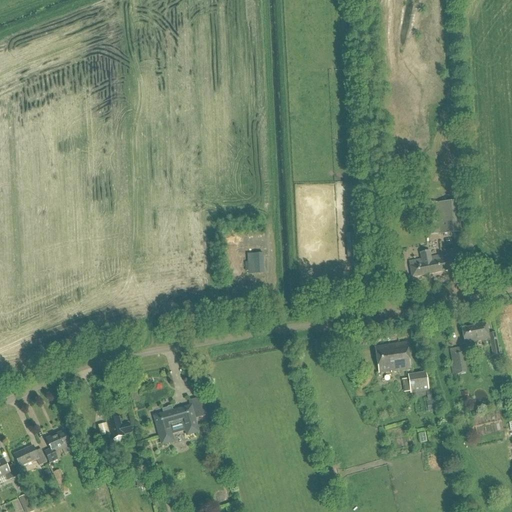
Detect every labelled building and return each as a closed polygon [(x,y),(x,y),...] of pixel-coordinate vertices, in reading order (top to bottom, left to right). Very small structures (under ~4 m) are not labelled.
[(353,183),(337,184),(341,249),(349,249),(347,214),(355,214),(353,183)] [(311,227),(319,226),(319,219),(313,216),(312,213),(310,198),(314,197),(312,191),(303,192),(305,187),(298,188),(300,207),(302,208),(299,214),(300,228),(304,221),(305,231),(316,237),(310,239),(312,257),(317,249),(312,246),(321,241),(325,243),(331,241),(332,246),(340,246),(339,239),(334,236),(321,237),(321,232),(314,233),(311,227)] [(437,204),(438,235),(459,234),(457,203),(437,204)] [(252,237),(252,230),(241,230),(241,238),(252,237)] [(408,262),(411,278),(449,271),(449,273),(459,271),(456,255),(440,258),(440,256),(431,258),(430,252),(419,254),(421,260),(408,262)] [(263,254),(254,255),(254,259),(248,259),(248,275),(264,274),(263,254)] [(488,335),(486,323),(475,325),(475,327),(461,330),(464,345),(490,339),(493,357),(502,355),(501,348),(498,349),(495,334),(488,335)] [(410,369),(406,343),(374,348),(378,374),(410,369)] [(466,360),(464,348),(449,350),(452,362),(450,363),(453,376),(465,374),(463,361),(466,360)] [(428,392),(425,373),(407,376),(410,395),(428,392)] [(173,442),(171,435),(168,425),(182,421),(187,436),(198,433),(194,420),(207,416),(202,398),(189,401),(191,407),(173,412),(171,407),(167,408),(168,409),(163,411),(164,415),(154,417),(161,445),(173,442)] [(120,426),(118,419),(107,422),(110,435),(103,437),(107,449),(113,447),(111,440),(131,435),(129,424),(120,426)] [(71,447),(64,432),(46,440),(50,450),(44,452),(49,465),(58,461),(55,454),(71,447)] [(35,452),(32,447),(13,455),(19,468),(36,461),(39,467),(47,463),(40,450),(35,452)] [(7,468),(3,460),(0,461),(0,478),(4,476),(7,482),(18,477),(12,466),(7,468)] [(49,470),(42,474),(45,480),(52,477),(49,470)] [(33,511),(27,495),(19,499),(24,511),(33,511)]
